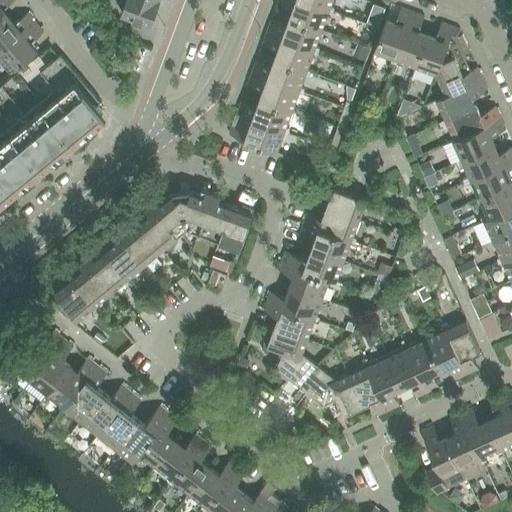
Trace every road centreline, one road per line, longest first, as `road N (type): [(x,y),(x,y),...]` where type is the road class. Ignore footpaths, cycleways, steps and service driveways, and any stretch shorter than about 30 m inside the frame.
road 1 (residential): [(148,343),(193,299),(243,304),(280,193),(157,144)]
road 2 (residential): [(303,487),(370,453),(386,434),(511,371)]
road 3 (residential): [(148,343),(202,392),(245,455),(303,487)]
road 4 (tertiary): [(157,144),(213,91),(250,0)]
road 5 (residential): [(142,131),(39,0)]
road 6 (tertiary): [(0,265),(127,158)]
road 7 (tertiary): [(195,0),(142,131)]
